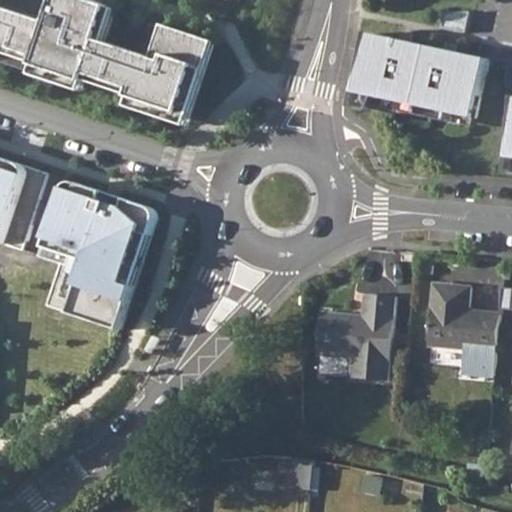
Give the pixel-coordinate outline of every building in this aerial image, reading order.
[(0,0),(0,42),(41,56),(39,63),(89,80),(90,78),(91,72),(137,87),(135,93),(134,95),(184,111),(207,45),(166,31),(155,64),(101,45),(116,0),(0,0)] [(445,13),(442,28),(466,33),(471,12),(445,13)] [(371,37),(357,92),(476,118),(488,59),(458,53),(459,45),(446,42),(445,50),(413,43),(415,35),(402,32),(400,40),(371,34),(371,37)] [(0,60),(86,88),(89,80),(39,63),(41,56),(0,42),(0,60)] [(184,111),(134,95),(132,103),(190,122),(216,48),(207,45),(184,111)] [(137,87),(91,72),(90,78),(135,93),(137,87)] [(0,229),(10,233),(29,174),(29,170),(28,167),(27,165),(23,162),(0,154),(0,229)] [(0,240),(26,249),(51,171),(23,162),(27,165),(28,167),(29,170),(29,174),(10,233),(0,229),(0,240)] [(67,187),(48,245),(89,259),(72,311),(123,327),(159,214),(157,208),(152,205),(79,181),(71,182),(67,187)] [(89,259),(48,245),(45,255),(63,261),(49,303),(72,311),(89,259)] [(473,288),(436,285),(431,347),(499,353),(503,315),(485,314),(484,319),(470,317),(470,312),(473,288)] [(391,383),(399,299),(366,296),(365,318),(364,322),(357,321),(353,316),(324,314),(320,357),(354,360),(352,380),(391,383)] [(296,458),(293,488),(313,490),(315,467),(316,460),(303,458),(296,458)] [(315,467),(313,490),(320,491),(322,468),(315,467)]
